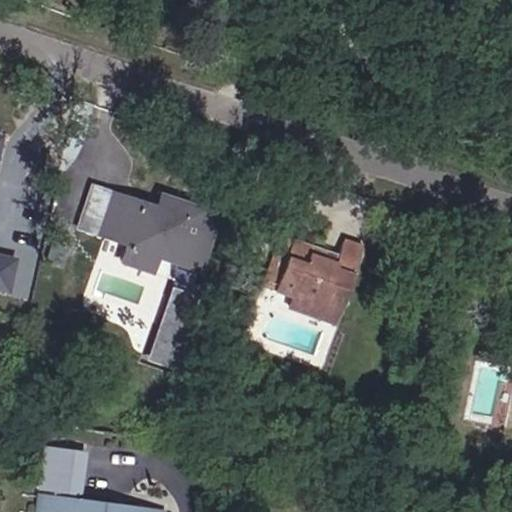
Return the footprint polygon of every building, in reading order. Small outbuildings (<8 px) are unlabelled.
[(0,202),(26,176),(0,150),(0,202)] [(104,254),(120,260),(123,246),(110,241),(123,198),(105,192),(90,235),(107,242),(104,254)] [(155,208),(174,214),(179,199),(159,193),(155,208)] [(151,256),(196,269),(213,210),(179,199),(174,214),(155,208),(123,198),(110,241),(123,246),(120,260),(147,269),(151,256)] [(341,332),(356,253),(333,249),(331,261),(267,250),(258,304),(296,311),(319,315),(317,326),(317,328),(341,332)] [(294,322),(317,326),(319,315),(296,311),(294,322)] [(46,448),(44,480),(58,481),(60,449),(46,448)] [(60,511),(63,486),(49,485),(46,511),(60,511)] [(145,511),(146,495),(63,486),(60,511),(145,511)] [(156,511),(158,496),(146,495),(145,511),(156,511)]
